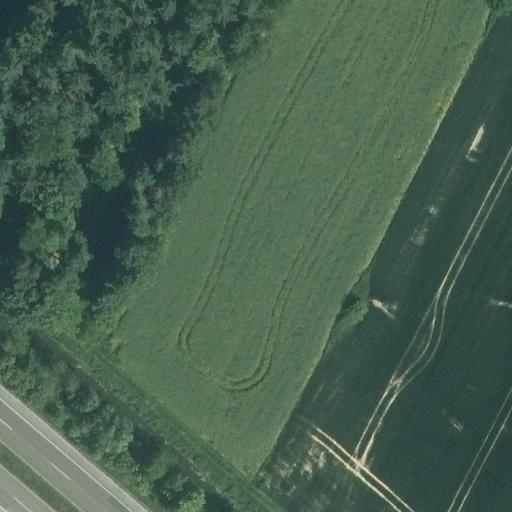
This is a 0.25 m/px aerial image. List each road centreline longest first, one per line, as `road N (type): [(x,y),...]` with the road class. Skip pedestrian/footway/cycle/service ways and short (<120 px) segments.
road 1 (track): [(281,511),(0,266)]
road 2 (motorway): [(102,511),(0,423)]
